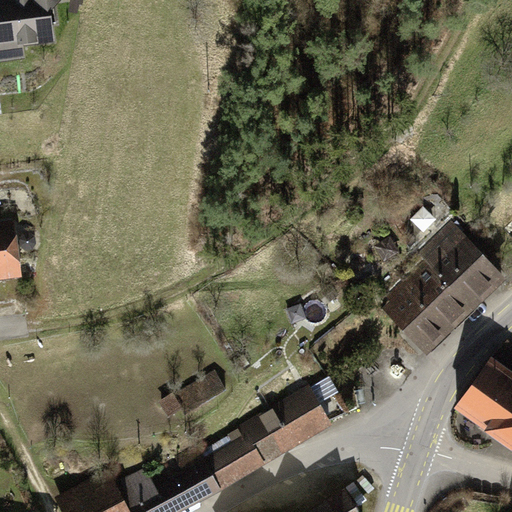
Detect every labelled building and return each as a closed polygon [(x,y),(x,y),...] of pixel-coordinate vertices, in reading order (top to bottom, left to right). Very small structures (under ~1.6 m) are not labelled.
[(0,0),(0,30),(2,46),(54,38),(50,8),(59,0),(0,0)] [(0,274),(18,272),(12,225),(0,226),(0,274)] [(31,233),(25,234),(21,239),(22,246),(27,249),(33,248),(37,244),(36,237),(31,233)] [(445,290),(482,255),(462,234),(406,287),(414,295),(426,306),(445,290)] [(482,255),(445,290),(466,314),(503,278),(482,255)] [(339,294),(331,285),(325,291),(333,300),(339,294)] [(430,348),(466,314),(445,290),(426,306),(414,295),(395,313),(430,348)] [(511,379),(506,375),(508,371),(495,361),(492,365),(490,364),(460,405),(511,443),(511,379)] [(217,372),(177,396),(176,394),(164,401),(172,414),(184,407),(188,414),(227,390),(217,372)] [(220,486),(331,422),(321,403),(338,392),(330,377),(242,430),(247,439),(206,462),(220,486)] [(172,511),(220,486),(206,462),(198,448),(179,459),(187,473),(148,495),(137,475),(117,485),(115,481),(63,508),(65,511),(172,511)] [(360,511),(349,494),(318,511),(360,511)]
